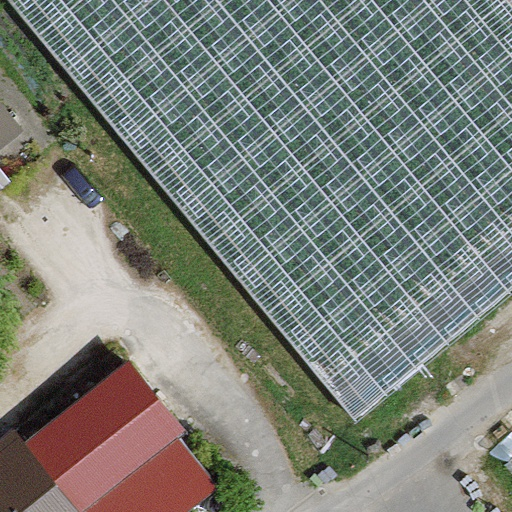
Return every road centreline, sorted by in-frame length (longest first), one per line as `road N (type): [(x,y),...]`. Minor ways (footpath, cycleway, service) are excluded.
road 1 (track): [(0,395),(134,301),(241,424),(297,511)]
road 2 (unclassified): [(511,384),(330,511)]
road 3 (track): [(134,301),(31,178)]
